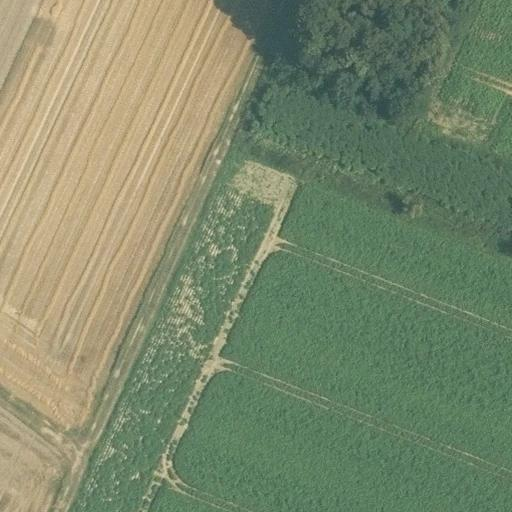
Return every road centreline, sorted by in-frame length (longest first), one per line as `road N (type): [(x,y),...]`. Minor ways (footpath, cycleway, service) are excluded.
road 1 (track): [(293,0),(84,459)]
road 2 (track): [(62,511),(84,459),(0,400)]
